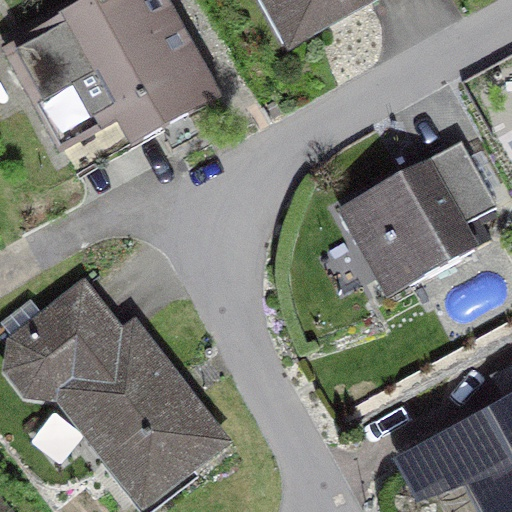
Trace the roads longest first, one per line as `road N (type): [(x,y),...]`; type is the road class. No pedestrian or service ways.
road 1 (residential): [(344,511),(234,311),(224,226),(245,185),(297,136),(511,16)]
road 2 (unknown): [(224,226),(144,220),(89,235),(0,285)]
